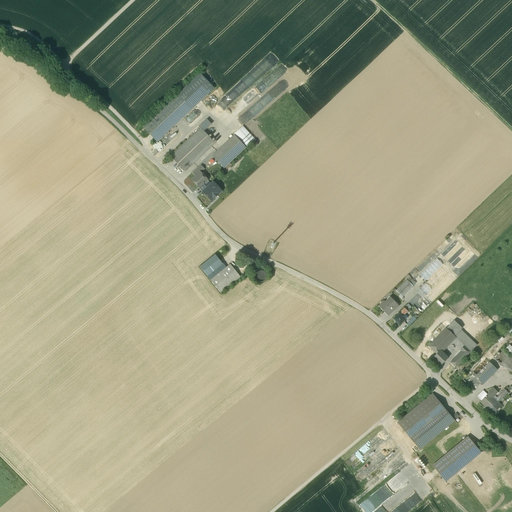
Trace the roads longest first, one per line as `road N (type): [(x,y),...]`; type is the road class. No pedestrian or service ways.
road 1 (residential): [(511,440),(361,310),(226,239),(37,53),(0,36)]
road 2 (track): [(269,511),(433,376)]
road 3 (track): [(370,0),(511,130)]
road 4 (track): [(64,65),(147,145),(148,155)]
